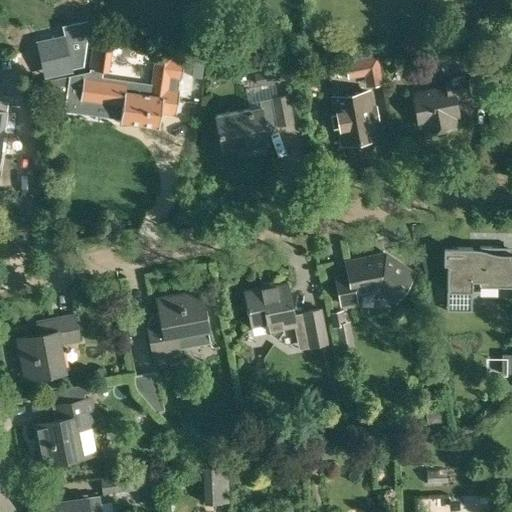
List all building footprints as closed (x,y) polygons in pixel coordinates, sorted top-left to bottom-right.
[(64,37),(71,69),(83,67),(88,30),(86,20),(61,25),(64,37)] [(511,23),(506,23),(502,45),(511,46),(511,23)] [(92,39),(88,68),(108,71),(112,41),(92,39)] [(455,122),(453,115),(457,115),(454,98),(468,96),(459,52),(440,55),(446,85),(412,92),(418,124),(422,123),(423,128),(428,131),(451,127),(455,122)] [(87,70),(47,79),(54,96),(55,99),(57,103),(58,104),(62,106),(64,107),(65,97),(80,99),(122,105),(120,120),(157,125),(161,99),(166,100),(169,77),(181,79),(184,59),(172,58),(172,55),(155,53),(149,93),(125,90),(126,82),(85,76),(85,72),(87,70)] [(470,57),(468,70),(488,73),(490,60),(470,57)] [(346,62),(348,78),(363,76),(364,86),(383,83),(379,58),(346,62)] [(191,77),(201,78),(203,62),(194,60),(191,77)] [(256,84),(274,81),(272,70),(254,74),(256,84)] [(375,137),(366,89),(334,95),(342,143),(375,137)] [(288,93),(270,96),(276,124),(294,121),(288,93)] [(267,139),(260,106),(214,114),(221,149),(267,139)] [(451,238),(451,272),(470,272),(470,276),(487,276),(487,272),(495,272),(495,274),(511,273),(511,237),(495,238),(495,244),(487,244),(487,238),(451,238)] [(345,262),(348,274),(335,277),(341,303),(355,300),(354,292),(378,287),(390,296),(408,270),(385,254),(345,262)] [(303,312),(293,315),(286,280),(272,283),(272,279),(261,281),(262,285),(244,288),(251,325),(268,322),(268,329),(270,332),(277,336),(281,329),(281,327),(294,324),(299,347),(326,341),(320,308),(303,311),(303,312)] [(210,341),(208,331),(200,289),(156,297),(159,313),(152,315),(149,320),(150,327),(148,328),(154,359),(179,354),(178,347),(210,341)] [(345,323),(342,308),(328,311),(331,326),(345,323)] [(25,378),(31,377),(64,371),(59,343),(79,339),(74,314),(43,320),(45,332),(17,337),(25,378)] [(501,373),(507,373),(511,373),(511,367),(511,354),(501,354),(501,373)] [(163,408),(156,369),(133,374),(135,388),(155,410),(163,408)] [(58,403),(60,417),(33,422),(41,463),(80,455),(75,427),(95,423),(90,397),(58,403)] [(439,405),(427,408),(431,424),(443,421),(439,405)] [(202,466),(204,502),(228,501),(226,464),(202,466)] [(102,493),(138,488),(136,472),(100,477),(102,493)] [(100,511),(99,494),(86,495),(46,500),(47,511),(100,511)]
